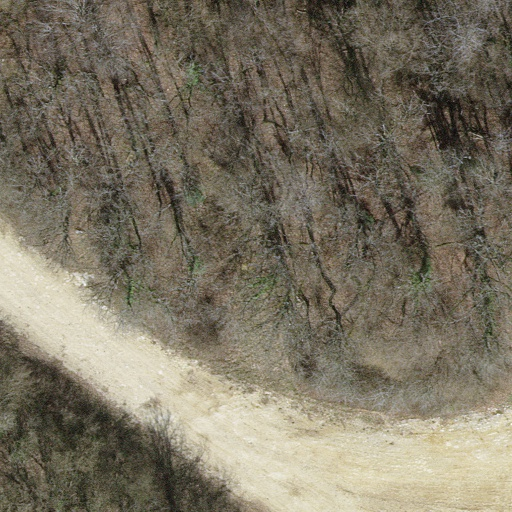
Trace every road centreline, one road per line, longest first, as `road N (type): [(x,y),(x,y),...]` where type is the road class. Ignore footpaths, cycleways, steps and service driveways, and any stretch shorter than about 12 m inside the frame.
road 1 (track): [(322,511),(0,274)]
road 2 (track): [(301,496),(511,504)]
